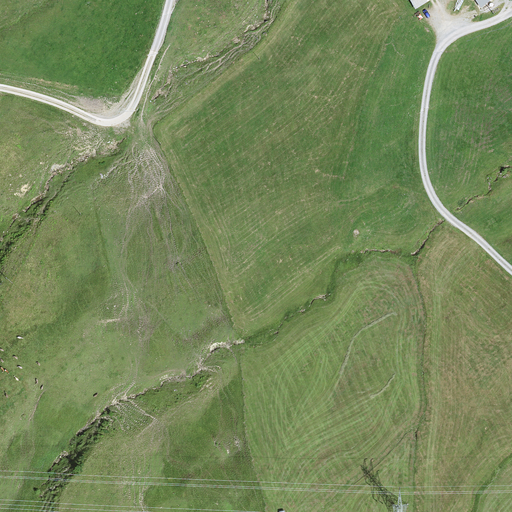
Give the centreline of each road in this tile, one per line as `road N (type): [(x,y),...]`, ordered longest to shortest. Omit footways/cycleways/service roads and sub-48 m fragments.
road 1 (track): [(511,12),(438,50),(426,87),(422,150),(436,202),(511,270)]
road 2 (track): [(170,0),(133,107),(117,122),(0,87)]
